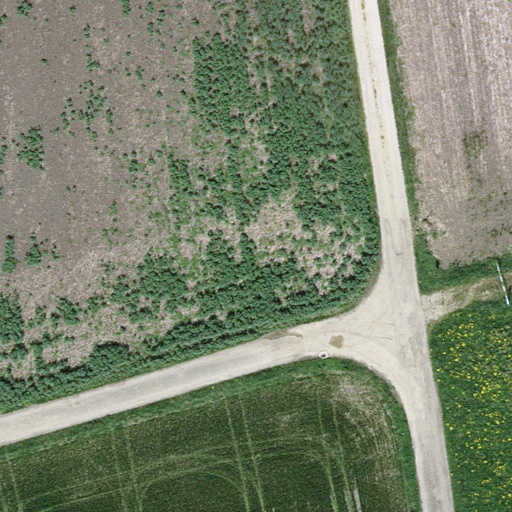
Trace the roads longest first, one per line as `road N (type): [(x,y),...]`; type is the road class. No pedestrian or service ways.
road 1 (track): [(436,511),(361,0)]
road 2 (track): [(0,431),(407,312)]
